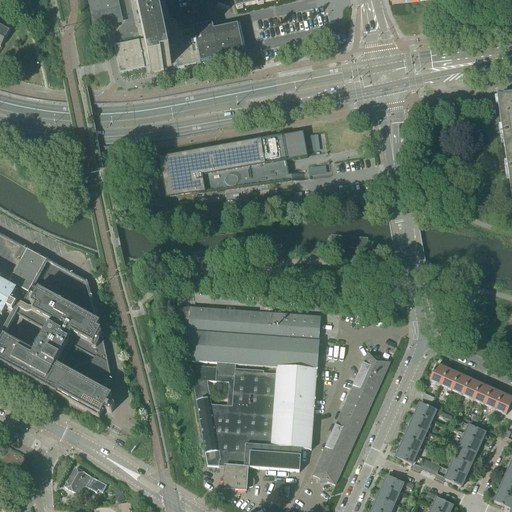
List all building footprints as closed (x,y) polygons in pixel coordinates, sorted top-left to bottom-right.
[(118,0),(88,0),(93,27),(123,21),(118,0)] [(171,20),(166,0),(132,0),(133,2),(136,1),(144,40),(140,41),(114,46),(121,73),(145,68),(146,68),(148,75),(152,74),(165,71),(164,68),(172,66),(176,69),(178,68),(201,64),(245,55),(244,54),(246,53),(241,25),(238,26),(238,25),(214,30),(213,24),(194,29),(184,31),(182,25),(174,20),(171,20)] [(233,0),(236,9),(253,6),(257,5),(256,0),(233,0)] [(1,25),(0,26),(0,48),(1,49),(11,30),(8,29),(1,25)] [(81,169),(79,157),(74,134),(69,107),(66,92),(63,80),(65,94),(68,107),(71,121),(75,141),(78,157),(81,169)] [(85,80),(86,87),(103,169),(104,169),(98,139),(93,115),(90,100),(86,80),(85,80)] [(498,111),(502,135),(511,133),(511,96),(502,98),(499,98),(497,99),(498,111)] [(483,99),(485,111),(491,110),(489,98),(489,99),(483,100),(483,99)] [(473,113),(471,101),(471,102),(465,103),(465,102),(466,114),(473,113)] [(511,133),(502,135),(507,171),(511,170),(511,133)] [(303,137),(303,134),(165,159),(159,160),(160,166),(166,200),(305,181),(304,174),(289,176),(286,163),(307,159),(303,137)] [(309,137),(311,153),(320,152),(318,136),(309,137)] [(326,167),(309,169),(311,178),(328,175),(326,167)] [(328,236),(327,247),(367,250),(367,240),(328,236)] [(0,365),(25,380),(36,385),(96,419),(101,409),(109,414),(110,414),(111,414),(112,413),(115,409),(115,408),(115,407),(114,407),(114,406),(113,405),(112,405),(111,405),(110,406),(109,406),(109,407),(104,404),(108,396),(104,393),(108,385),(112,384),(100,326),(97,324),(95,323),(78,314),(39,291),(38,293),(35,292),(35,291),(34,291),(34,292),(33,292),(32,292),(32,293),(30,292),(45,263),(46,261),(19,246),(18,248),(13,258),(19,261),(5,286),(0,282),(0,365)] [(207,468),(225,469),(223,490),(232,491),(237,492),(245,492),(246,488),(250,489),(251,489),(252,488),(253,488),(253,487),(254,487),(254,486),(255,485),(255,484),(255,483),(254,482),(254,481),(253,481),(253,480),(252,480),(251,479),(247,479),(248,471),(247,471),(247,470),(299,473),(301,451),(311,451),(320,319),(192,310),(180,309),(178,332),(183,333),(183,334),(188,334),(192,363),(191,368),(193,382),(207,468)] [(368,354),(343,409),(365,419),(390,364),(368,354)] [(441,388),(442,386),(448,371),(437,367),(438,366),(437,366),(430,381),(437,384),(436,386),(441,388)] [(452,393),(453,391),(459,376),(458,376),(448,371),(442,386),(448,388),(447,391),(452,393)] [(463,398),(463,396),(470,381),(469,381),(459,376),(453,391),(459,393),(458,395),(463,398)] [(473,402),(474,400),(481,386),(480,385),(480,386),(470,381),(463,396),(469,398),(469,400),(473,402)] [(484,407),(485,405),(492,390),(491,390),(491,391),(481,386),(474,400),(480,403),(479,405),(484,407)] [(495,412),(496,410),(502,395),(492,391),(492,390),(485,405),(491,408),(490,410),(495,412)] [(421,401),(432,406),(435,400),(424,395),(421,401)] [(501,415),(506,417),(510,409),(511,403),(511,399),(503,396),(502,395),(496,410),(502,413),(501,415)] [(420,405),(415,416),(431,423),(436,412),(429,409),(429,408),(427,408),(420,405)] [(365,419),(343,409),(313,477),(321,480),(322,485),(327,483),(335,486),(365,419)] [(415,416),(410,427),(426,434),(428,430),(430,431),(432,427),(430,426),(431,423),(415,416)] [(410,427),(405,437),(421,445),(423,442),(425,443),(426,439),(424,438),(426,434),(410,427)] [(469,427),(464,438),(480,445),(485,434),(469,427)] [(405,437),(400,448),(416,456),(417,454),(419,455),(421,451),(419,450),(421,445),(405,437)] [(461,443),(459,449),(475,456),(480,445),(464,438),(463,440),(461,439),(459,442),(461,443)] [(416,456),(400,448),(395,459),(411,467),(412,465),(416,456)] [(456,455),(454,460),(471,467),(475,456),(459,449),(458,452),(456,451),(454,454),(456,455)] [(451,467),(449,470),(466,478),(471,467),(454,460),(452,464),(450,463),(449,466),(451,467)] [(420,471),(435,477),(436,476),(440,468),(438,467),(433,465),(425,461),(421,469),(420,471)] [(97,494),(98,491),(102,494),(108,484),(76,466),(65,489),(80,498),(86,488),(89,490),(97,494)] [(466,478),(449,470),(445,480),(445,481),(451,485),(453,486),(453,485),(461,489),(466,478)] [(511,472),(508,471),(503,481),(511,485),(511,472)] [(387,478),(382,489),(399,496),(402,487),(403,485),(387,478)] [(511,485),(503,481),(499,492),(511,498),(511,485)] [(274,494),(283,495),(284,484),(275,484),(274,494)] [(382,489),(377,500),(394,507),(396,501),(398,502),(400,499),(397,498),(399,496),(382,489)] [(120,491),(118,494),(114,501),(119,504),(125,495),(120,491)] [(511,506),(511,498),(499,492),(494,503),(501,507),(503,508),(510,511),(511,509),(511,506)] [(428,494),(426,497),(435,502),(436,500),(437,498),(428,494)] [(377,500),(372,511),(375,511),(393,511),(394,511),(392,510),(394,507),(377,500)] [(435,502),(431,511),(433,511),(450,511),(453,507),(445,504),(445,503),(443,503),(436,500),(435,502)]
